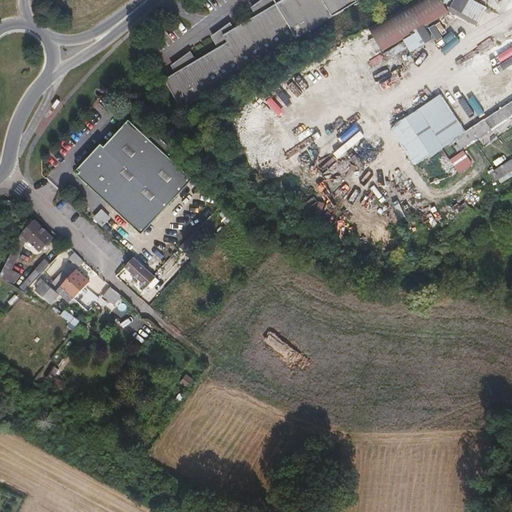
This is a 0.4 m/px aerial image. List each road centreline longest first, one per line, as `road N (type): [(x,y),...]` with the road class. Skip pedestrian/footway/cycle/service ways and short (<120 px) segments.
road 1 (residential): [(5,171),(145,309)]
road 2 (tertiary): [(49,78),(117,36),(150,0)]
